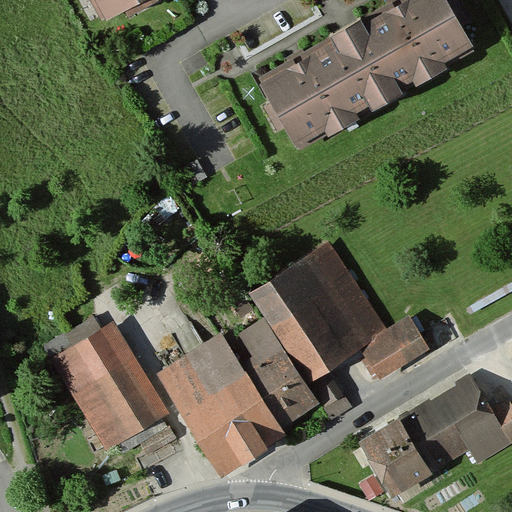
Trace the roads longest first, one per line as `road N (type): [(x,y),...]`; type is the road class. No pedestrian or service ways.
road 1 (residential): [(260,0),(173,53),(167,67),(212,151)]
road 2 (unclassified): [(171,511),(264,493),(334,511)]
